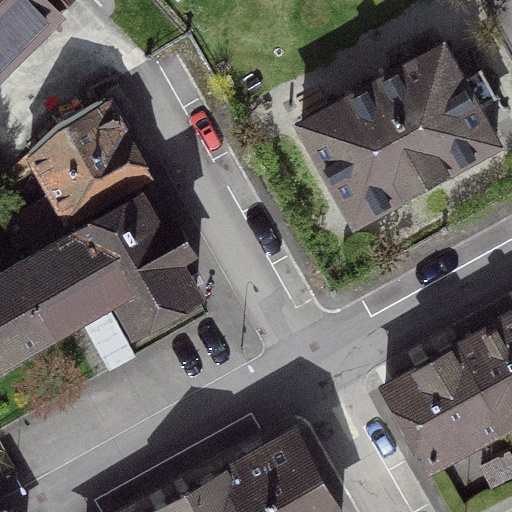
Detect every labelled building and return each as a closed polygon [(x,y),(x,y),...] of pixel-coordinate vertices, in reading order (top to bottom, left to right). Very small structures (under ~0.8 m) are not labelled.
[(0,0),(0,67),(67,0),(0,0)] [(460,77),(441,43),(299,122),(354,220),(495,141),(478,107),(497,97),(480,66),(460,77)] [(58,123),(29,150),(52,192),(9,219),(6,233),(14,241),(19,242),(113,190),(132,180),(145,173),(104,98),(58,123)] [(0,271),(0,360),(113,295),(132,328),(196,292),(176,258),(189,250),(171,219),(158,227),(132,180),(113,190),(119,201),(0,271)] [(133,354),(104,303),(78,317),(108,369),(133,354)] [(511,312),(458,342),(504,423),(511,418),(511,312)] [(504,423),(458,342),(383,384),(429,465),(504,423)] [(336,511),(292,435),(218,476),(238,511),(336,511)] [(156,511),(238,511),(218,476),(156,511)]
